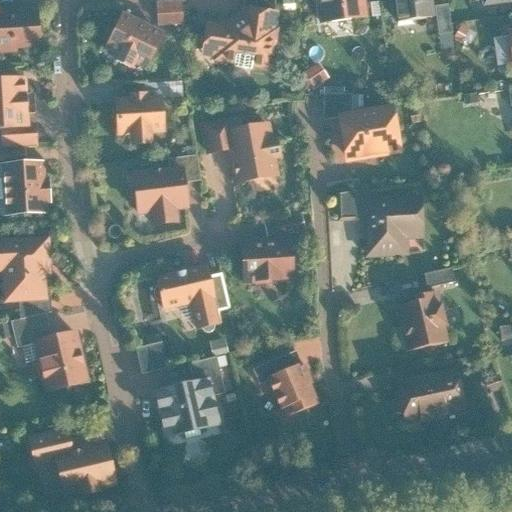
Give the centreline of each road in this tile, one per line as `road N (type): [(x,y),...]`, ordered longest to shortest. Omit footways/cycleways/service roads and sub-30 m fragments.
road 1 (residential): [(316,111),(326,327),(361,487)]
road 2 (residential): [(91,265),(72,167),(65,0)]
road 3 (residential): [(145,511),(91,265)]
road 4 (residential): [(221,189),(226,238),(91,265)]
road 5 (residential): [(511,454),(361,487)]
road 6 (residential): [(361,487),(242,511)]
